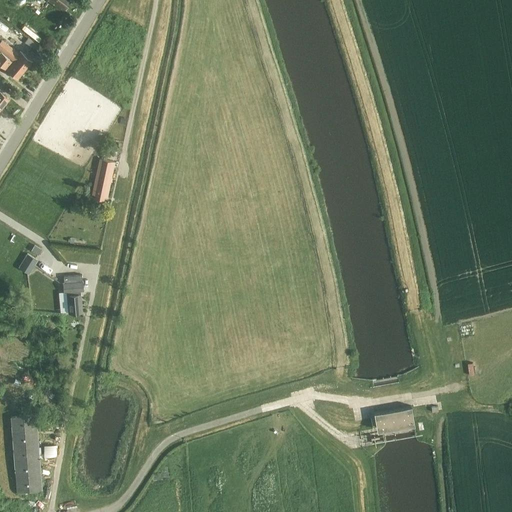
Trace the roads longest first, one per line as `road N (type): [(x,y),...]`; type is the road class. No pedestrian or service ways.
road 1 (unclassified): [(109,511),(175,437),(296,400)]
road 2 (unclassified): [(0,166),(100,0)]
